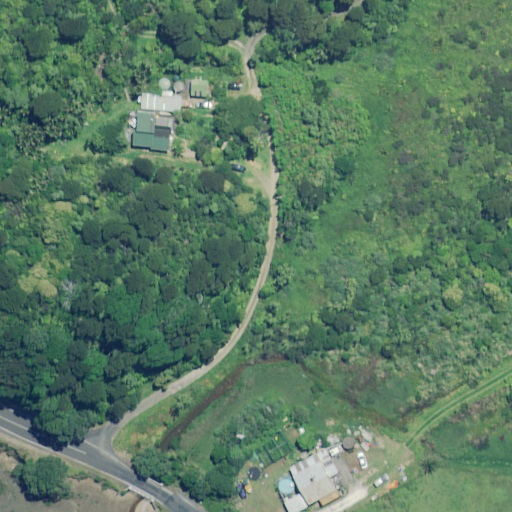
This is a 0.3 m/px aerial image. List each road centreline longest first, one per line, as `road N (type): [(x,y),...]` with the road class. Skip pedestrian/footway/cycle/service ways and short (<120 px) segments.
road 1 (track): [(89,456),(122,418),(214,363),(234,341),(269,265),(281,176),(277,132),(255,72),(258,55),(293,28),(359,0)]
road 2 (tertiary): [(159,493),(0,404)]
road 3 (track): [(270,43),(227,39),(170,19),(146,0)]
